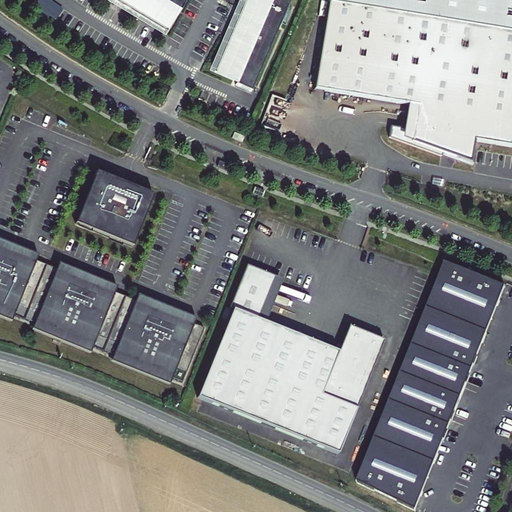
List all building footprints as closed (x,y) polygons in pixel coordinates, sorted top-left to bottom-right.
[(112,0),(119,4),(167,33),(180,13),(182,14),(190,0),(112,0)] [(290,0),(244,0),(239,11),(216,75),(253,90),(290,0)] [(511,0),(327,0),(327,6),(324,5),(322,15),(328,16),(315,93),(409,109),(406,130),(394,125),(392,137),(473,167),(474,163),(477,144),(511,149),(511,0)] [(127,184),(100,173),(79,225),(136,248),(156,196),(127,184)] [(186,384),(207,329),(197,325),(200,319),(170,308),(141,296),(139,302),(118,294),(121,288),(90,276),(62,264),(60,270),(39,262),(41,256),(1,240),(0,239),(0,316),(15,323),(17,317),(38,325),(35,331),(94,354),(96,348),(117,357),(114,363),(173,386),(176,380),(186,384)] [(443,264),(438,275),(408,352),(355,486),(412,511),(415,511),(504,288),(443,264)] [(286,283),(250,268),(201,401),(342,457),(388,344),(352,329),(344,349),(341,347),(338,354),(269,325),(286,283)]
